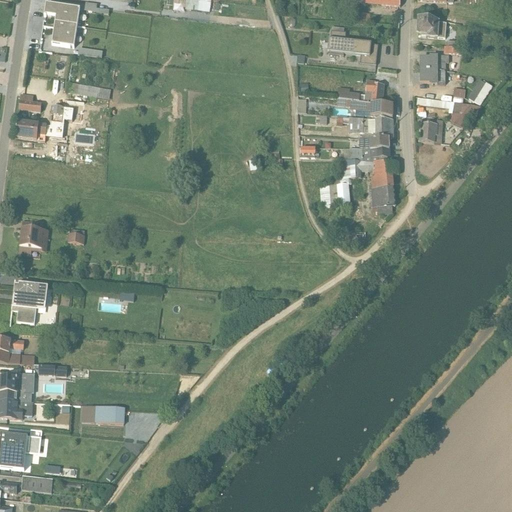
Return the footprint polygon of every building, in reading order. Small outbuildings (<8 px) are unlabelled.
[(350,3),(349,12),(352,12),(352,13),(357,14),(358,9),(362,9),(362,10),(400,13),(400,0),(398,0),(353,0),(353,3),(350,3)] [(417,0),(417,8),(453,10),(453,0),(417,0)] [(175,4),(174,14),(186,15),(187,5),(175,4)] [(187,17),(212,17),(212,4),(187,4),(187,17)] [(97,11),(86,10),(85,18),(108,21),(109,17),(97,16),(97,11)] [(46,11),(45,23),(46,24),(47,23),(57,24),(56,30),(78,33),(80,16),(46,11)] [(369,32),(370,22),(366,21),(366,20),(360,20),(359,21),(356,21),(355,31),(358,31),(358,32),(366,33),(367,32),(369,32)] [(427,45),(445,46),(446,30),(419,25),(417,42),(427,42),(427,45)] [(78,33),(56,30),(52,52),(74,55),(78,33)] [(360,71),(376,73),(378,53),(371,52),(371,51),(345,48),(346,41),(345,41),(331,39),(330,47),(329,46),(327,59),(329,59),(328,61),(343,63),(344,61),(361,63),(360,71)] [(447,47),(446,54),(463,56),(461,49),(447,47)] [(78,63),(102,65),(103,59),(79,55),(78,63)] [(420,64),(420,77),(446,77),(445,70),(449,70),(448,63),(429,63),(429,64),(420,64)] [(420,77),(420,89),(429,90),(429,91),(438,91),(445,91),(446,77),(420,77)] [(346,78),(345,87),(362,89),(363,80),(346,78)] [(382,111),(384,92),(375,91),(375,89),(367,88),(365,102),(350,100),(350,96),(339,95),(338,106),(382,111)] [(68,89),(67,99),(109,107),(111,97),(68,89)] [(454,95),(453,109),(462,110),(463,104),(464,104),(465,96),(454,95)] [(33,104),(21,102),(19,117),(40,119),(41,111),(33,110),(33,104)] [(454,131),(463,136),(482,113),(462,110),(453,109),(417,105),(416,112),(449,116),(449,119),(452,120),(450,130),(454,131)] [(393,125),(393,112),(382,111),(338,106),(337,113),(350,115),(350,117),(355,118),(355,123),(393,125)] [(52,113),(50,130),(51,130),(51,134),(47,134),(46,144),(63,146),(64,128),(72,128),(74,117),(64,115),(52,113)] [(389,145),(393,145),(393,127),(349,125),(337,123),(336,133),(342,134),(343,130),(348,131),(348,139),(375,139),(375,145),(389,145)] [(443,128),(422,126),(420,149),(441,151),(443,128)] [(47,133),(18,129),(16,145),(45,149),(46,144),(47,134),(47,133)] [(359,146),(359,156),(390,157),(389,145),(375,145),(376,146),(371,146),(359,146)] [(308,165),(318,165),(319,161),(315,161),(315,155),(300,155),(300,164),(305,165),(306,165),(308,165)] [(341,164),(341,167),(391,169),(391,165),(390,165),(390,157),(359,156),(344,156),(344,164),(341,164)] [(280,171),(282,171),(282,166),(279,166),(279,158),(266,159),(266,161),(265,161),(265,163),(266,163),(267,166),(276,165),(276,172),(280,172),(280,171)] [(390,213),(395,213),(392,181),(398,181),(397,169),(391,169),(341,167),(339,167),(340,185),(330,186),(331,192),(320,193),(321,214),(350,212),(349,191),(352,191),(351,186),(361,186),(361,180),(372,179),(372,184),(371,184),(372,197),(371,197),(371,207),(370,207),(371,215),(372,215),(372,219),(377,219),(377,221),(391,220),(390,213)] [(31,263),(32,259),(47,260),(49,238),(38,236),(38,231),(23,229),(19,262),(31,263)] [(85,242),(85,237),(72,236),(72,240),(69,240),(67,249),(68,249),(84,251),(85,243),(85,242)] [(351,249),(355,250),(357,239),(339,238),(338,249),(351,251),(351,249)] [(46,311),(48,295),(16,291),(12,320),(18,321),(17,331),(34,333),(37,310),(46,311)] [(24,349),(0,347),(0,370),(35,373),(34,362),(21,362),(21,357),(24,357),(24,349)] [(68,383),(68,373),(41,372),(41,383),(68,383)] [(32,424),(33,411),(0,409),(0,426),(23,427),(23,424),(32,424)] [(81,414),(80,430),(124,432),(125,415),(81,414)] [(2,443),(0,459),(0,476),(25,479),(27,461),(40,462),(42,446),(29,445),(2,443)] [(50,481),(61,482),(62,475),(51,474),(50,481)] [(53,488),(23,485),(22,498),(52,501),(53,488)] [(0,507),(1,508),(2,501),(17,502),(17,493),(0,491),(0,507)]
